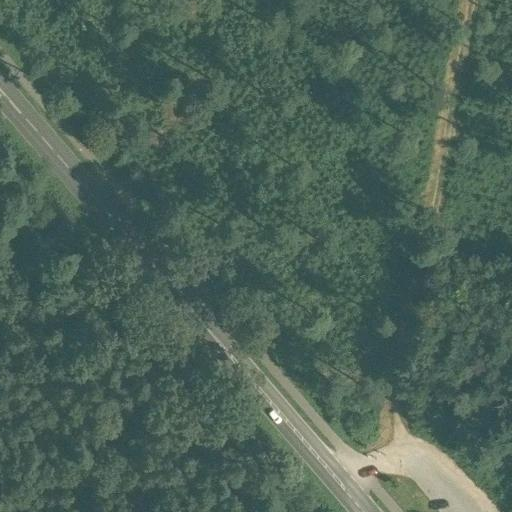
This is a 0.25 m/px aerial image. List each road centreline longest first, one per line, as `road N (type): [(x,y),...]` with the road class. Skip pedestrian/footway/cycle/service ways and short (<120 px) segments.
road 1 (tertiary): [(0,85),(369,511)]
road 2 (track): [(405,450),(399,429),(423,235),(468,0)]
